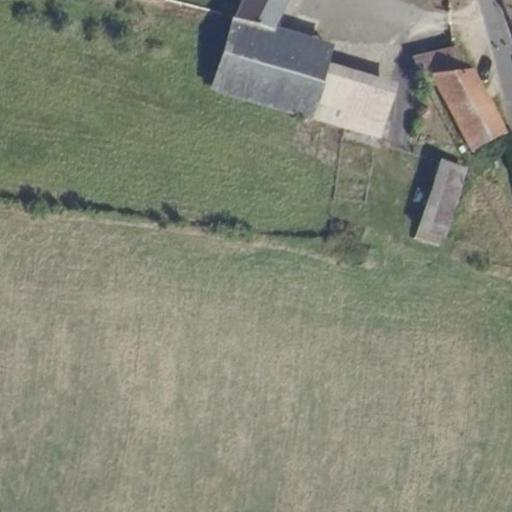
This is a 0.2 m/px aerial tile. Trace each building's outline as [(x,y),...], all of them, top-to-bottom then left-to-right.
[(275,50),(292,0),(242,0),(229,37),(275,50)] [(386,102),(317,81),(322,64),(275,50),(229,37),(223,36),(204,109),(371,158),(386,102)] [(469,74),(460,54),(430,67),(441,88),(469,74)] [(502,146),(469,74),(441,88),(473,162),(502,146)] [(453,251),(461,183),(434,177),(425,248),(453,251)]
